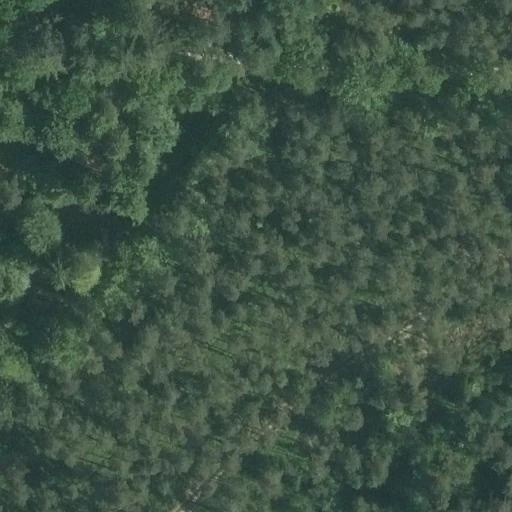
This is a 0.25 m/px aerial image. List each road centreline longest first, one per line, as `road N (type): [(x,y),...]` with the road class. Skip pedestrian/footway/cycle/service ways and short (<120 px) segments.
road 1 (track): [(511,84),(0,57)]
road 2 (track): [(169,511),(283,408),(423,315),(511,272)]
